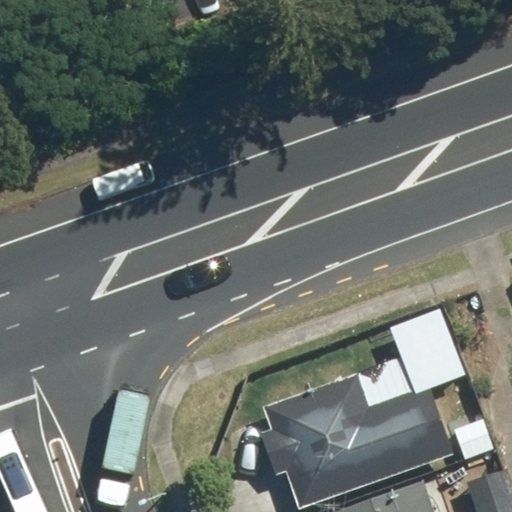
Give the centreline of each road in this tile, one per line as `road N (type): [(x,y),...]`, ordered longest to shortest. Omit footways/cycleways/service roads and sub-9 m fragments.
road 1 (secondary): [(18,333),(511,158)]
road 2 (tertiary): [(18,333),(81,511)]
